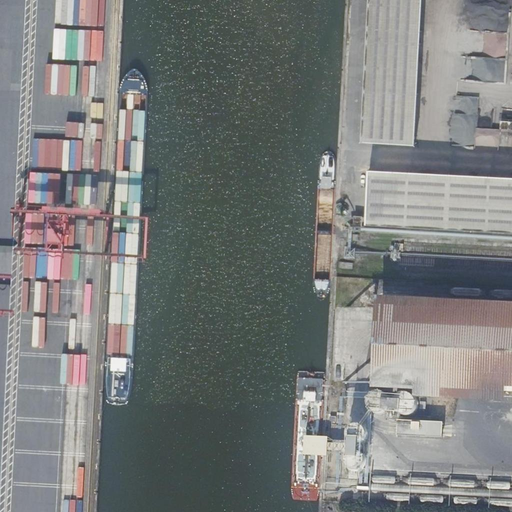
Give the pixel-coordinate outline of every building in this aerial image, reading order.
[(368,0),(361,140),(415,142),(422,0),(368,0)] [(511,175),(369,167),(366,222),(411,225),(411,223),(430,224),(430,226),(511,229),(511,175)] [(429,233),(430,226),(430,224),(411,223),(411,225),(411,232),(429,233)] [(328,380),(331,304),(310,303),(306,379),(328,380)] [(377,306),(331,304),(328,380),(374,382),(377,306)] [(377,306),(374,382),(373,394),(376,394),(377,394),(379,393),(381,393),(382,394),(383,394),(384,395),(405,396),(406,395),(408,395),(409,395),(410,395),(411,395),(413,396),(432,397),(511,396),(511,311),(377,304),(377,306)] [(376,394),(375,395),(373,396),(372,397),(372,399),(371,401),(371,403),(372,405),(374,408),(375,408),(378,409),(381,409),(383,408),(384,408),(386,406),(387,404),(387,403),(387,402),(387,400),(387,399),(387,398),(386,396),(384,395),(383,394),(382,394),(381,393),(379,393),(377,394),(376,394)] [(415,398),(413,396),(411,395),(410,395),(409,395),(408,395),(406,395),(405,396),(404,396),(403,397),(402,399),(401,399),(401,400),(400,402),(400,403),(400,404),(401,406),(401,407),(402,408),(403,409),(406,411),(407,411),(410,411),(411,411),(414,409),(415,408),(416,407),(416,406),(416,405),(417,403),(416,402),(416,400),(415,398)] [(386,406),(386,408),(401,409),(401,407),(401,406),(400,404),(400,403),(400,402),(401,400),(401,399),(402,399),(387,398),(387,399),(387,400),(387,402),(387,403),(387,404),(386,406)] [(444,421),(399,418),(398,433),(443,435),(444,421)] [(352,438),(355,440),(356,441),(357,441),(358,441),(360,441),(361,441),(363,440),(365,438),(366,436),(367,433),(366,432),(365,429),(364,427),(361,426),(359,425),(357,425),(354,427),(352,428),(351,430),(351,433),(351,436),(352,437),(352,438)] [(304,453),(324,454),(325,435),(305,434),(304,453)] [(350,442),(350,450),(350,452),(354,452),(355,452),(357,451),(359,452),(360,452),(361,441),(360,441),(358,441),(357,441),(356,441),(355,440),(350,440),(350,442)] [(329,441),(328,449),(350,450),(350,442),(329,441)] [(355,452),(354,452),(353,453),(351,454),(350,456),(350,459),(350,462),(351,464),(353,466),(356,467),(359,467),(361,466),(362,465),(364,463),(365,461),(365,458),(364,455),(362,453),(360,452),(359,452),(357,451),(355,452)]
